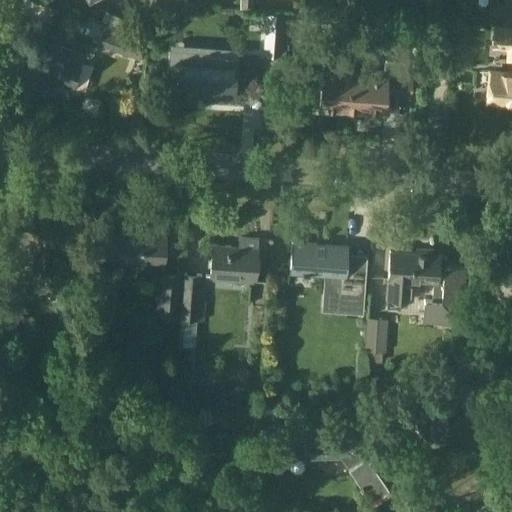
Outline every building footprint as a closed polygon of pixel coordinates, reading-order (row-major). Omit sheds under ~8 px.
[(240,0),(240,8),(252,9),(252,0),(240,0)] [(347,0),(347,13),(359,13),(359,0),(347,0)] [(429,2),(428,14),(441,15),(441,0),(422,0),(423,2),(429,2)] [(497,7),(496,0),(490,0),(491,18),(504,19),(511,19),(511,0),(504,0),(504,7),(497,7)] [(263,55),(281,57),(283,17),(266,15),(263,55)] [(511,61),(511,74),(493,73),(490,101),(511,102),(511,24),(495,23),(493,48),(508,50),(507,61),(511,61)] [(146,43),(152,33),(134,24),(128,34),(146,43)] [(98,44),(139,59),(144,44),(124,37),(124,39),(103,32),(98,44)] [(56,82),(71,87),(82,55),(55,46),(53,53),(36,47),(28,73),(40,77),(37,87),(52,92),(56,82)] [(197,96),(197,95),(234,97),(237,56),(212,54),(212,60),(180,58),(178,95),(197,96)] [(386,62),(385,73),(322,68),(322,74),(316,73),(313,76),(312,85),(315,88),(321,88),(319,108),(383,113),(385,92),(409,94),(410,79),(411,64),(386,62)] [(70,294),(71,270),(72,269),(70,268),(71,252),(72,252),(72,250),(57,249),(59,232),(29,230),(26,267),(48,268),(48,273),(44,273),(43,289),(47,290),(60,291),(60,293),(70,294)] [(104,257),(115,258),(164,262),(166,232),(142,231),(142,233),(106,231),(104,257)] [(212,245),(210,277),(255,280),(258,239),(240,238),(239,247),(212,245)] [(302,272),(302,274),(306,274),(306,272),(337,275),(335,310),(361,312),(365,268),(345,266),(347,245),(292,241),(289,271),(302,272)] [(417,253),(390,251),(386,298),(411,300),(413,279),(437,281),(436,300),(423,299),(421,323),(458,325),(462,266),(438,264),(439,254),(433,254),(433,252),(418,250),(417,253)] [(155,317),(180,319),(183,273),(159,271),(155,317)] [(195,346),(196,320),(197,320),(200,274),(183,273),(180,319),(178,345),(195,346)] [(367,317),(364,343),(364,349),(384,350),(387,318),(367,317)] [(0,378),(9,380),(13,350),(0,348),(0,378)] [(461,358),(462,359),(467,367),(476,361),(470,352),(468,354),(461,358)] [(447,428),(440,417),(456,407),(453,404),(461,399),(488,438),(503,428),(462,369),(447,379),(451,385),(443,390),(439,384),(440,383),(438,381),(435,383),(436,384),(404,407),(416,424),(415,425),(420,431),(427,442),(447,428)] [(360,434),(353,434),(353,422),(335,422),(335,435),(290,435),(290,434),(286,434),(285,424),(264,425),(264,459),(289,459),(290,459),(291,458),(341,458),(348,468),(348,469),(359,485),(358,486),(360,490),(361,489),(370,502),(388,489),(371,465),(379,459),(362,434),(361,433),(360,434)] [(215,430),(214,450),(229,451),(230,431),(215,430)]
